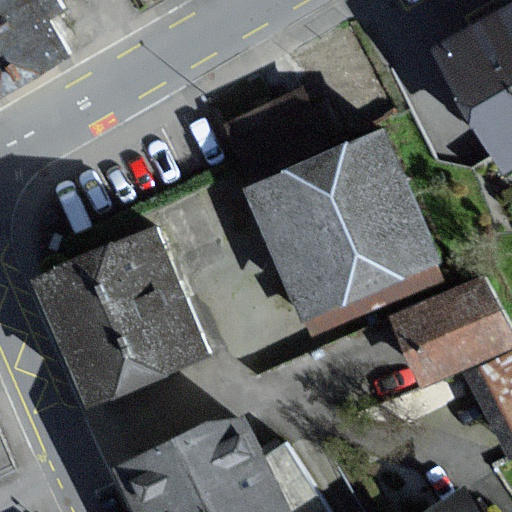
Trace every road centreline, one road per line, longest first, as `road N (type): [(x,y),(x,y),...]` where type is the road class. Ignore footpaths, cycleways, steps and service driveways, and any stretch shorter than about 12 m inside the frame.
road 1 (residential): [(262,0),(0,148)]
road 2 (residential): [(0,316),(94,511)]
